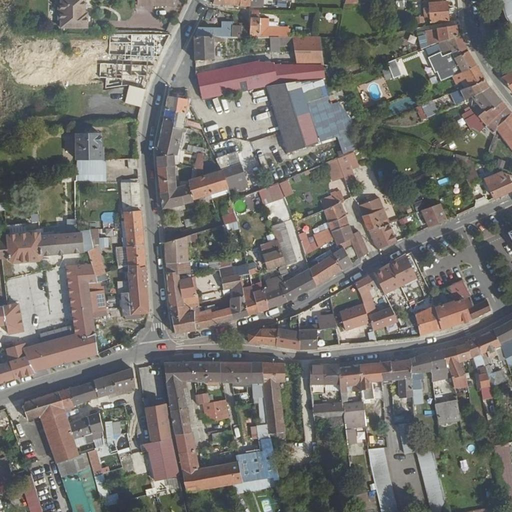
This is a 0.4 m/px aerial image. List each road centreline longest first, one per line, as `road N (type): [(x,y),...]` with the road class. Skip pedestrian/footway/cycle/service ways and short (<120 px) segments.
road 1 (residential): [(511,199),(407,244),(283,313),(179,347)]
road 2 (tertiary): [(198,0),(154,96),(145,139),(159,352)]
road 3 (tertiary): [(179,347),(306,357),(383,349),(459,334),(511,309)]
road 4 (tertiary): [(0,400),(159,352)]
road 5 (unknown): [(383,349),(411,501)]
road 6 (unknown): [(16,394),(59,511)]
